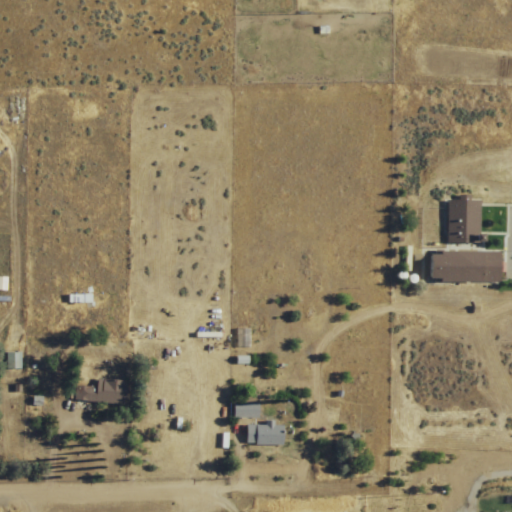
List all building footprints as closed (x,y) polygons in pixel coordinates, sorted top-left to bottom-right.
[(476,243),(476,199),(443,199),(443,243),(476,243)] [(496,281),(496,251),(423,251),(423,281),(496,281)] [(67,385),(65,399),(116,405),(118,381),(89,378),(88,387),(67,385)] [(253,418),(253,402),(227,402),(227,418),(253,418)] [(238,444),(278,444),(278,423),(238,423),(238,444)]
